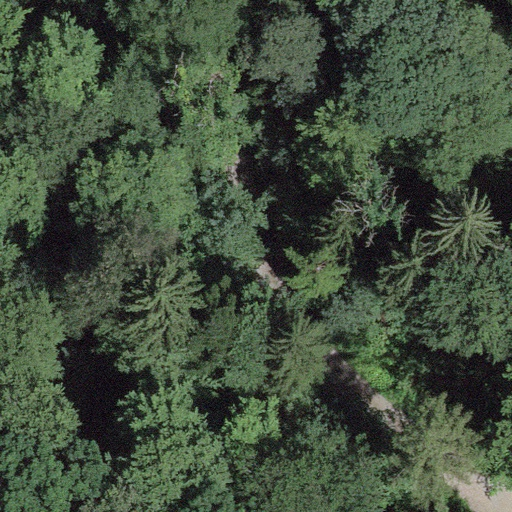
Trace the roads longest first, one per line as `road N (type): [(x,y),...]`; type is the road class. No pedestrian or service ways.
road 1 (track): [(453,511),(406,437),(289,321),(259,250),(195,0)]
road 2 (track): [(511,179),(259,250)]
